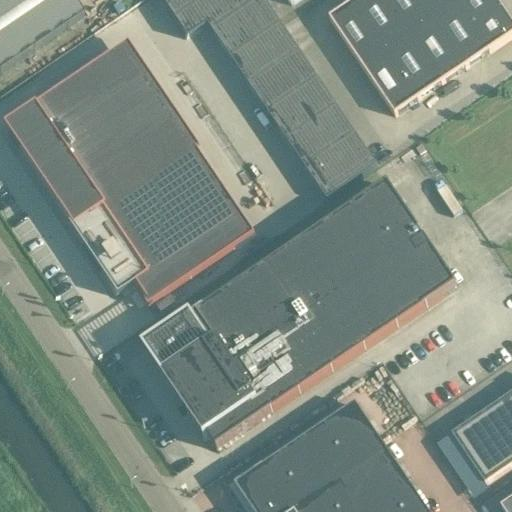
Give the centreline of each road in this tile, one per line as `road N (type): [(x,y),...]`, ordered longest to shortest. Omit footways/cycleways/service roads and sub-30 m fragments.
road 1 (unknown): [(159,501),(444,305)]
road 2 (unclassified): [(166,511),(0,264)]
